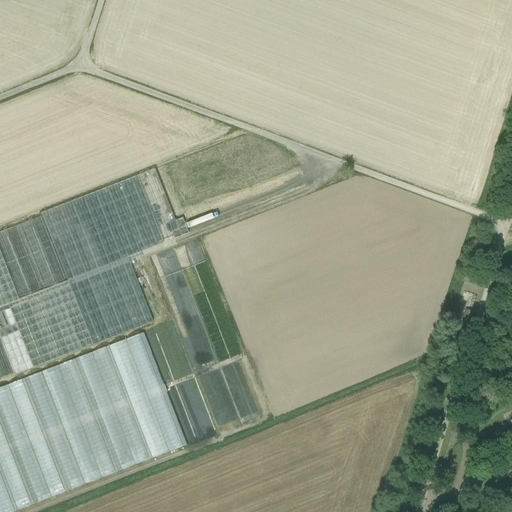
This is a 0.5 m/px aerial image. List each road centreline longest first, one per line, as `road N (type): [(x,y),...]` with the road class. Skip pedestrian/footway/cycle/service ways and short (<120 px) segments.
road 1 (track): [(84,64),(509,223)]
road 2 (track): [(509,223),(423,511)]
